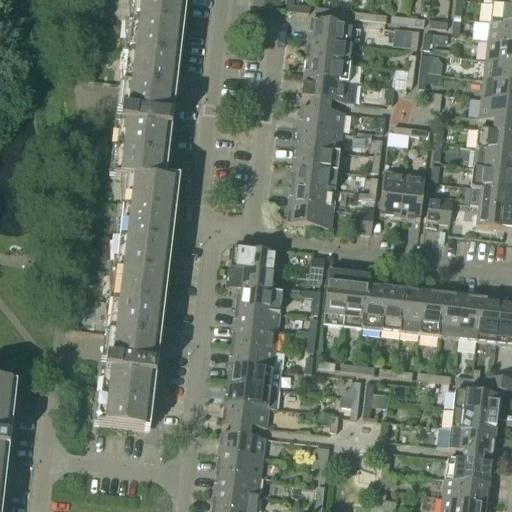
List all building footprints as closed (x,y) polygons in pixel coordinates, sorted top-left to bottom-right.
[(98,430),(144,435),(150,382),(155,382),(179,183),(160,181),(166,134),(171,134),(186,0),(134,0),(113,182),(127,183),(98,430)] [(254,0),(253,11),(278,14),(280,1),(267,0),(254,0)] [(511,0),(492,0),(492,7),(511,9),(511,0)] [(462,4),(455,3),(453,19),(460,20),(462,4)] [(511,9),(492,7),(489,26),(511,28),(511,9)] [(293,9),(292,15),(308,17),(309,11),(293,9)] [(314,18),(330,20),(331,13),(315,11),(314,18)] [(331,13),(330,20),(347,22),(348,15),(331,13)] [(352,22),(368,24),(369,18),(353,16),(352,22)] [(369,18),(368,24),(385,26),(386,19),(369,18)] [(390,27),(406,29),(407,22),(391,20),(390,27)] [(407,22),(406,29),(423,31),(424,24),(407,22)] [(310,24),(307,44),(351,49),(354,29),(310,24)] [(451,41),(457,42),(459,25),(453,24),(451,41)] [(429,31),(446,33),(446,26),(430,25),(429,31)] [(511,28),(489,26),(487,45),(511,48),(511,28)] [(409,52),(411,36),(394,34),(392,50),(409,52)] [(409,52),(416,53),(418,36),(411,36),(409,52)] [(429,48),(446,49),(447,40),(423,37),(421,54),(428,55),(429,48)] [(307,44),(305,63),(349,68),(351,49),(307,44)] [(511,48),(487,45),(485,64),(511,67),(511,48)] [(408,58),(406,74),(413,75),(415,59),(408,58)] [(421,60),(419,76),(426,77),(428,61),(421,60)] [(305,63),(303,82),(347,87),(349,68),(305,63)] [(511,67),(485,64),(483,83),(511,86),(511,67)] [(413,75),(406,74),(404,91),(411,92),(413,75)] [(426,77),(419,76),(417,93),(424,94),(425,86),(436,88),(437,78),(426,77)] [(347,87),(303,82),(300,102),(310,103),(310,108),(309,113),(328,115),(328,110),(329,105),(355,108),(357,88),(347,87)] [(511,86),(483,83),(480,102),(511,106),(511,86)] [(385,108),(391,109),(393,92),(387,92),(385,108)] [(432,114),(439,115),(441,98),(434,97),(432,114)] [(511,106),(480,102),(478,123),(493,124),(493,130),(492,134),(511,136),(511,132),(511,128),(511,106)] [(299,112),(297,132),(341,137),(343,117),(328,115),(309,113),(299,112)] [(375,138),(382,139),(384,122),(377,121),(375,138)] [(392,137),(408,139),(409,132),(393,130),(392,137)] [(436,131),(434,148),(441,148),(443,132),(436,131)] [(297,132),(295,151),(339,156),(341,137),(297,132)] [(409,132),(408,139),(425,141),(426,134),(409,132)] [(477,132),(475,152),(511,156),(511,136),(492,134),(477,132)] [(375,144),(373,160),(380,161),(381,144),(375,144)] [(441,148),(434,148),(432,164),(439,165),(441,148)] [(295,151),(292,170),(337,175),(339,156),(295,151)] [(511,156),(475,152),(472,172),(511,176),(511,156)] [(380,161),(373,160),(371,177),(378,177),(380,161)] [(292,170),(290,189),(334,194),(337,175),(292,170)] [(429,186),(436,187),(438,170),(431,170),(429,186)] [(511,176),(472,172),(470,191),(511,195),(511,176)] [(379,220),(399,222),(404,178),(384,176),(379,220)] [(404,178),(399,222),(419,224),(424,180),(404,178)] [(370,181),(368,198),(375,198),(377,182),(370,181)] [(290,189),(288,208),(332,213),(334,194),(290,189)] [(511,195),(470,191),(468,210),(478,211),(511,214),(511,195)] [(368,198),(359,197),(358,203),(374,205),(375,198),(368,198)] [(425,225),(437,226),(440,201),(428,199),(425,225)] [(440,201),(437,226),(449,228),(451,202),(440,201)] [(332,213),(288,208),(286,228),(330,234),(332,213)] [(358,237),(370,238),(373,213),(361,211),(358,237)] [(511,214),(478,211),(476,231),(511,235),(511,214)] [(232,252),(229,272),(273,277),(276,257),(232,252)] [(308,287),(321,288),(324,263),(311,261),(308,287)] [(227,292),(237,294),(237,293),(281,297),(281,296),(271,295),(273,277),(229,272),(227,292)] [(323,318),(322,328),(342,330),(344,320),(349,276),(328,273),(323,318)] [(344,320),(342,330),(360,332),(361,322),(363,322),(367,288),(368,288),(369,278),(349,276),(344,320)] [(360,332),(380,334),(386,290),(368,288),(367,288),(363,322),(361,322),(360,332)] [(380,334),(400,337),(405,292),(386,290),(380,334)] [(400,337),(419,339),(424,295),(405,292),(400,337)] [(237,294),(235,312),(279,317),(281,297),(237,293),(237,294)] [(302,300),(312,302),(312,301),(319,302),(320,296),(303,294),(302,300)] [(419,339),(438,341),(443,297),(424,295),(419,339)] [(438,341),(457,343),(462,299),(443,297),(438,341)] [(457,343),(476,345),(481,301),(462,299),(457,343)] [(312,301),(312,302),(310,318),(317,319),(319,302),(312,301)] [(476,345),(495,348),(500,303),(481,301),(476,345)] [(511,304),(500,303),(495,348),(511,349),(511,304)] [(235,312),(232,331),(277,336),(279,317),(235,312)] [(310,323),(308,339),(315,340),(317,324),(310,323)] [(232,331),(230,350),(274,355),(277,336),(232,331)] [(315,340),(308,339),(306,356),(313,357),(315,340)] [(230,350),(228,369),(272,374),(274,355),(230,350)] [(303,378),(310,378),(312,362),(305,361),(303,378)] [(317,372),(334,374),(335,367),(318,365),(317,372)] [(340,375),(356,376),(357,370),(340,368),(340,375)] [(228,369),(226,388),(270,393),(280,394),(282,375),(272,374),(228,369)] [(357,370),(356,376),(373,378),(374,372),(357,370)] [(378,379),(394,381),(395,374),(379,372),(378,379)] [(472,383),(471,390),(478,390),(480,374),(473,373),(472,383)] [(395,374),(394,381),(411,383),(412,376),(395,374)] [(416,383),(432,385),(433,378),(417,377),(416,383)] [(433,378),(432,385),(449,387),(450,380),(433,378)] [(484,391),(510,394),(511,382),(486,379),(484,391)] [(454,388),(471,390),(472,383),(455,381),(454,388)] [(0,386),(0,511),(1,511),(10,442),(4,441),(11,388),(0,386)] [(341,401),(351,402),(358,403),(360,386),(353,386),(353,389),(345,395),(342,394),(341,401)] [(366,387),(364,404),(371,405),(373,388),(366,387)] [(226,388),(223,407),(268,412),(278,413),(280,394),(270,393),(226,388)] [(455,394),(452,414),(497,419),(499,399),(455,394)] [(358,403),(351,402),(349,419),(356,420),(358,403)] [(371,405),(364,404),(362,420),(369,421),(371,405)] [(268,412),(223,407),(221,427),(231,428),(230,433),(230,438),(248,440),(249,436),(250,430),(265,432),(268,412)] [(452,414),(450,433),(494,438),(497,419),(452,414)] [(329,436),(336,437),(338,420),(317,418),(315,427),(330,429),(329,436)] [(379,442),(386,443),(388,426),(381,425),(379,442)] [(494,438),(450,433),(438,432),(436,452),(463,455),(462,460),(462,465),(481,467),(481,462),(482,457),(492,458),(494,438)] [(220,437),(218,457),(262,462),(264,442),(248,440),(230,438),(220,437)] [(321,452),(319,469),(326,470),(328,453),(321,452)] [(218,457),(215,476),(260,481),(262,462),(218,457)] [(383,459),(381,476),(388,477),(390,460),(383,459)] [(447,463),(444,483),(488,488),(491,468),(481,467),(462,465),(447,463)] [(326,470),(319,469),(317,485),(324,486),(326,470)] [(215,476),(213,495),(257,500),(260,481),(215,476)] [(388,477),(381,476),(379,492),(386,493),(388,477)] [(444,483),(442,502),(486,507),(488,488),(444,483)] [(317,490),(315,507),(322,508),(324,491),(317,490)] [(213,495),(211,511),(255,511),(257,500),(213,495)] [(378,497),(376,511),(383,511),(385,498),(378,497)] [(442,502),(440,511),(485,511),(486,507),(442,502)]
